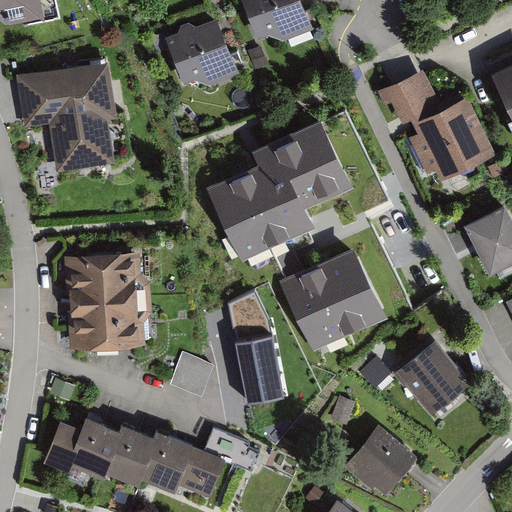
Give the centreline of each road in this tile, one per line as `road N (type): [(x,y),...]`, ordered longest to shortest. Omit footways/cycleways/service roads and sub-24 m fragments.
road 1 (residential): [(0,489),(24,296),(0,177)]
road 2 (residential): [(429,224),(511,375)]
